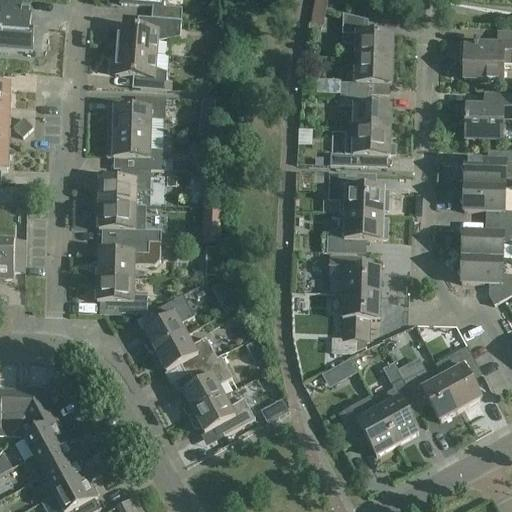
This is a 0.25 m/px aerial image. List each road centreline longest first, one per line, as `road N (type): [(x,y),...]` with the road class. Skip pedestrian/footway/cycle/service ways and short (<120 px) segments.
road 1 (residential): [(511,366),(479,314),(438,291),(420,265),(432,3)]
road 2 (residential): [(51,351),(60,135),(80,0)]
road 3 (residential): [(51,351),(107,375),(178,511)]
